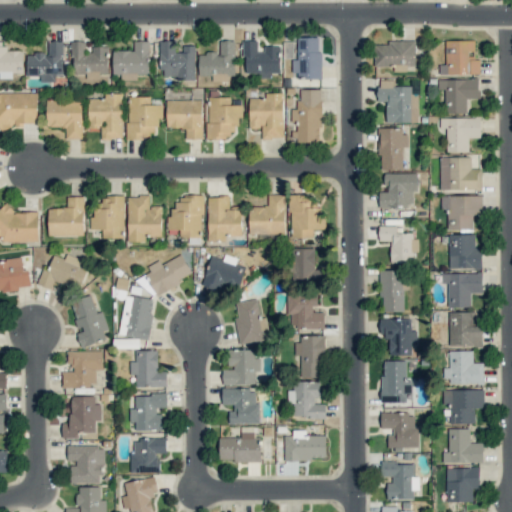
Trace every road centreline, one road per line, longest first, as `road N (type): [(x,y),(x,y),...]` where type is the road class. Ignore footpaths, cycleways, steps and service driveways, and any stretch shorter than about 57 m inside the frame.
road 1 (residential): [(0,14),(511,16)]
road 2 (residential): [(358,511),(353,14)]
road 3 (residential): [(358,490),(200,491),(196,330)]
road 4 (residential): [(354,168),(36,169)]
road 5 (residential): [(511,233),(510,16)]
road 6 (residential): [(0,501),(39,488),(38,327)]
